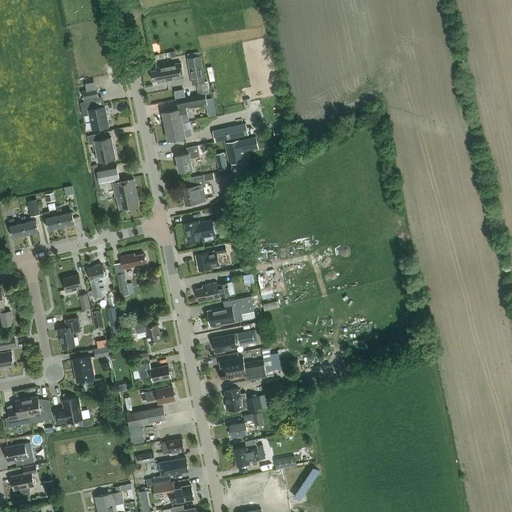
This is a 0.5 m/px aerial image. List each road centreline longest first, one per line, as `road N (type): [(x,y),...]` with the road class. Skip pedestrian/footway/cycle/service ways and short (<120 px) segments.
road 1 (tertiary): [(219,511),(161,224)]
road 2 (unclassified): [(161,224),(117,0)]
road 3 (residential): [(0,386),(36,379),(47,367),(27,258)]
road 4 (tertiary): [(27,258),(161,224)]
